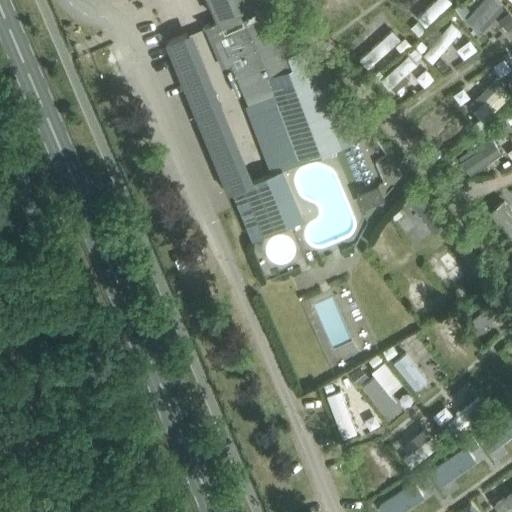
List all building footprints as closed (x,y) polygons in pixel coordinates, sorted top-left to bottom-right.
[(211,0),(220,20),(244,10),(257,4),(255,0),(211,0)] [(299,55),(280,9),(271,13),(267,4),(245,13),(244,10),(220,20),(206,26),(223,67),(232,64),(238,78),(240,77),(264,134),(252,140),(266,173),(244,182),(233,158),(221,163),(254,238),(302,218),(282,169),(353,138),(347,124),(340,105),(327,110),(305,52),(299,55)] [(462,161),(471,174),(502,153),(492,137),(473,149),(475,152),(462,161)] [(385,198),(378,184),(357,193),(363,207),(385,198)] [(493,219),(511,229),(511,205),(511,208),(502,203),(493,219)]
